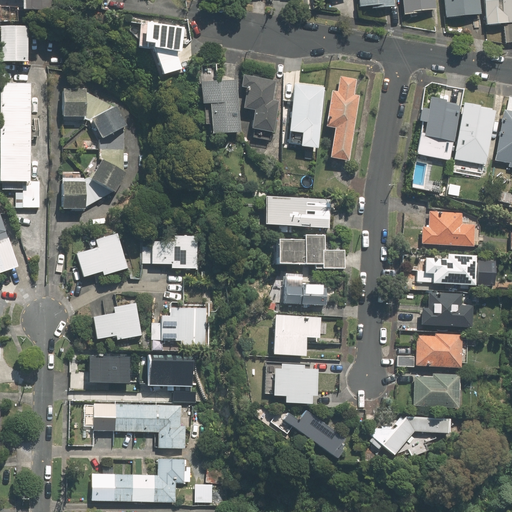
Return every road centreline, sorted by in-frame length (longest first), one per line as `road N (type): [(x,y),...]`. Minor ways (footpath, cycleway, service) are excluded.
road 1 (residential): [(401,51),(375,187),(364,376)]
road 2 (residential): [(401,51),(205,17)]
road 3 (residential): [(46,318),(41,511)]
